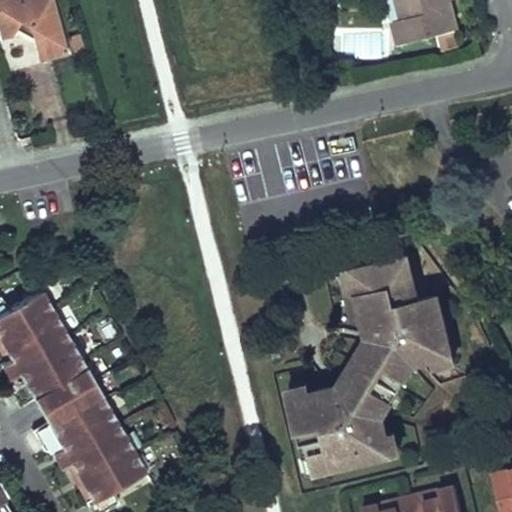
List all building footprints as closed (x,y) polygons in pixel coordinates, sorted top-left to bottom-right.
[(66,52),(52,0),(1,0),(5,10),(0,11),(0,28),(2,36),(12,33),(20,20),(30,26),(33,39),(35,38),(41,59),(66,52)] [(339,5),(337,0),(320,0),(323,9),(332,7),(339,5)] [(395,0),(400,19),(392,21),(397,44),(437,34),(455,30),(457,29),(449,0),(442,0),(440,1),(439,0),(395,0)] [(337,26),(332,7),(323,9),(328,29),(337,26)] [(459,46),(455,30),(437,34),(441,50),(459,46)] [(427,297),(408,302),(397,256),(335,271),(346,318),(355,316),(359,335),(363,350),(349,382),(338,385),(308,392),(290,396),(304,455),(313,453),(317,470),(390,453),(385,432),(381,416),(403,362),(420,358),(440,353),(427,297)] [(0,295),(0,338),(11,358),(6,361),(2,364),(10,378),(8,386),(20,407),(34,398),(48,421),(33,430),(45,450),(53,452),(61,466),(65,464),(70,461),(91,498),(86,501),(92,511),(101,511),(119,502),(112,489),(145,470),(41,289),(7,308),(0,295)] [(363,350),(359,335),(338,385),(349,382),(363,350)] [(0,351),(6,361),(11,358),(0,338),(0,351)] [(442,361),(440,353),(420,358),(422,366),(442,361)] [(306,383),(288,387),(290,396),(308,392),(306,383)] [(398,451),(393,430),(385,432),(390,453),(398,451)] [(317,470),(313,453),(304,455),(308,473),(317,470)] [(91,498),(70,461),(65,464),(86,501),(91,498)] [(511,511),(511,471),(509,472),(511,479),(493,484),(500,511),(511,511)] [(511,479),(509,472),(492,476),(493,484),(511,479)] [(462,511),(456,485),(440,489),(442,496),(411,503),(412,511),(462,511)] [(411,503),(442,496),(440,489),(409,496),(411,503)] [(381,510),(411,503),(409,496),(379,503),(381,510)] [(412,511),(411,503),(381,510),(379,503),(363,507),(364,511),(412,511)]
